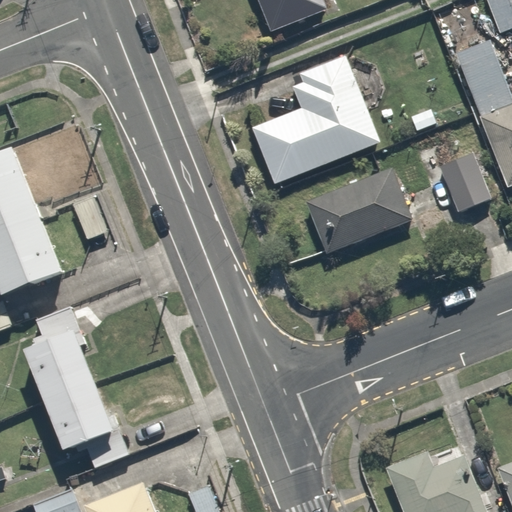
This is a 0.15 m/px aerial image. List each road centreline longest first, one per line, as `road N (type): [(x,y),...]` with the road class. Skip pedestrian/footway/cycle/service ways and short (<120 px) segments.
road 1 (residential): [(104,8),(265,407)]
road 2 (residential): [(265,407),(511,310)]
